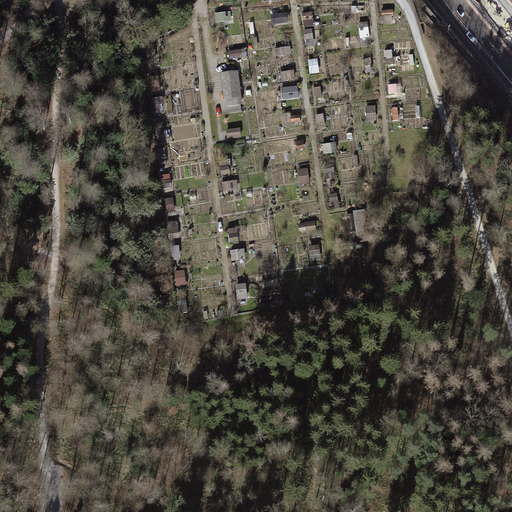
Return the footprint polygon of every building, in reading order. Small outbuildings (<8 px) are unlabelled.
[(273,15),(273,24),(288,23),(288,14),(273,15)] [(369,23),(360,24),(361,38),(370,37),(369,23)] [(318,59),(310,60),(311,74),(319,73),(318,59)] [(235,72),(220,74),(223,99),(238,97),(235,72)] [(300,87),(283,88),(283,100),(300,99),(300,87)] [(376,121),(377,106),(367,106),(367,121),(376,121)] [(300,184),(310,183),(309,168),(299,169),(300,184)] [(338,194),(329,195),(331,209),(341,208),(340,202),(339,202),(338,194)] [(363,212),(354,213),(357,237),(366,236),(363,212)] [(301,223),(302,232),(317,231),(316,221),(301,223)]
